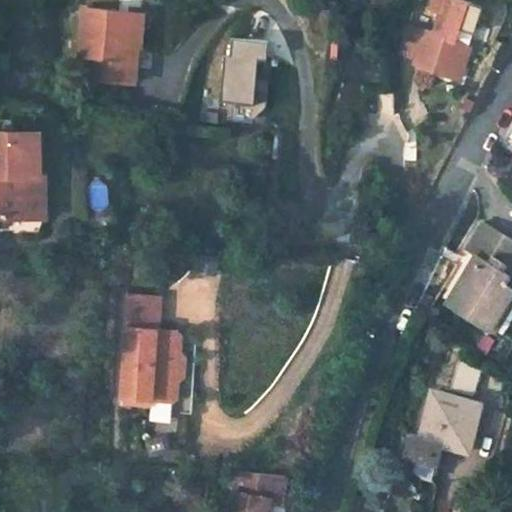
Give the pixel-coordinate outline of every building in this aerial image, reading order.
[(437,16),(430,35),(423,33),(417,54),(414,63),(456,77),(471,34),(454,28),(464,1),(461,0),(428,0),(424,12),(437,16)] [(124,78),(124,44),(127,44),(126,10),(68,13),(70,59),(87,58),(88,80),(124,78)] [(253,103),(254,40),(221,40),(220,102),(253,103)] [(511,117),(497,144),(511,152),(511,117)] [(38,131),(0,131),(0,216),(34,216),(33,174),(39,174),(38,131)] [(39,174),(33,174),(34,216),(45,216),(45,174),(39,174)] [(474,255),(447,303),(488,327),(511,285),(511,276),(509,275),(511,269),(511,240),(481,222),(466,249),(474,255)] [(210,275),(213,257),(194,253),(191,271),(210,275)] [(511,285),(488,327),(496,331),(511,304),(511,285)] [(157,294),(125,292),(120,399),(150,400),(150,388),(178,389),(178,369),(173,369),(175,347),(180,347),(181,327),(156,326),(157,294)] [(474,392),(479,367),(455,362),(450,387),(474,392)] [(408,411),(415,381),(409,379),(401,409),(408,411)] [(425,415),(413,465),(431,478),(441,444),(459,448),(466,419),(474,421),(479,402),(469,400),(431,390),(432,385),(415,381),(408,411),(425,415)] [(466,419),(459,448),(467,450),(474,421),(466,419)] [(234,482),(226,481),(221,511),(266,511),(269,496),(281,498),(285,475),(236,472),(234,482)]
